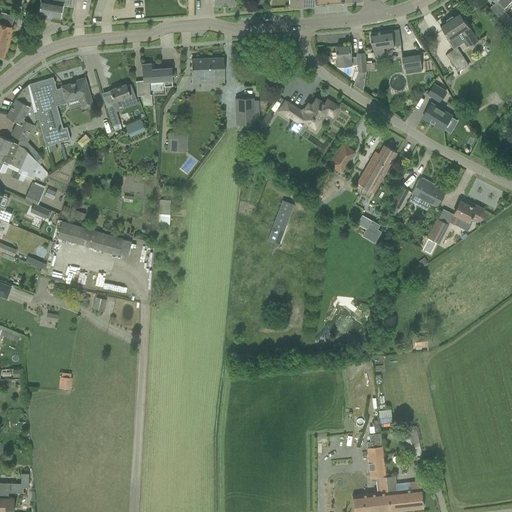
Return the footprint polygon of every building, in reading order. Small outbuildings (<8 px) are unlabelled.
[(46,0),(39,0),(38,14),(60,18),(62,3),(64,4),(64,5),(71,7),(72,0),(51,0),(51,1),(46,0)] [(495,0),(503,8),(505,7),(511,0),(495,0)] [(498,16),(511,33),(511,20),(505,11),(498,16)] [(459,12),(442,24),(447,32),(452,38),(459,34),(462,38),(463,37),(465,38),(470,46),(478,40),(464,19),(466,18),(462,12),(460,13),(459,12)] [(0,57),(3,58),(12,28),(11,27),(14,16),(0,13),(0,14),(0,57)] [(399,29),(371,33),(372,43),(373,50),(374,49),(375,55),(385,53),(385,48),(401,45),(400,39),(399,29)] [(359,64),(359,72),(367,71),(366,63),(365,53),(357,54),(357,57),(352,57),(351,45),(343,46),(343,45),(338,45),(338,46),(337,46),(337,48),(336,48),(336,51),(337,51),(338,59),(336,59),(336,64),(339,66),(359,64)] [(447,54),(458,72),(469,65),(458,47),(447,54)] [(402,55),(405,75),(422,72),(421,67),(423,67),(420,52),(402,55)] [(205,76),(206,83),(224,83),(223,68),(223,58),(191,59),(191,69),(191,77),(205,76)] [(366,63),(367,71),(376,70),(375,62),(366,63)] [(142,96),(143,106),(152,105),(152,95),(150,95),(148,81),(163,80),(164,88),(172,87),(171,68),(151,69),(150,64),(142,64),(143,75),(143,82),(136,83),(137,96),(142,96)] [(46,146),(48,152),(56,150),(55,144),(70,139),(67,127),(63,128),(55,103),(66,100),(65,98),(78,94),(82,108),(92,105),(84,78),(79,80),(79,82),(76,83),(75,81),(75,83),(62,87),(56,89),(53,77),(28,84),(31,94),(32,97),(36,96),(39,110),(36,111),(38,118),(45,146),(46,146)] [(125,84),(109,90),(114,102),(122,99),(125,107),(129,105),(132,104),(139,102),(131,84),(126,86),(125,84)] [(428,94),(440,101),(446,91),(434,84),(428,94)] [(19,143),(39,165),(40,165),(44,161),(41,157),(28,142),(36,126),(33,124),(36,119),(38,118),(36,111),(33,112),(30,95),(27,85),(22,89),(15,99),(6,117),(17,123),(11,134),(20,139),(18,143),(19,143)] [(235,98),(236,125),(254,125),(254,121),(254,101),(254,98),(235,98)] [(296,121),(299,117),(314,127),(325,112),(332,117),(338,107),(326,99),(324,103),(316,98),(311,105),(308,103),(302,112),(285,101),(279,111),(288,117),(289,116),(296,121)] [(423,117),(443,129),(452,115),(431,103),(423,117)] [(115,106),(107,109),(112,126),(115,125),(120,123),(116,110),(115,106)] [(260,124),(265,128),(273,116),(267,112),(260,124)] [(125,126),(130,137),(146,130),(140,119),(125,126)] [(86,133),(78,141),(83,146),(91,138),(86,133)] [(169,133),(168,151),(179,151),(180,133),(169,133)] [(0,136),(0,171),(4,173),(7,167),(8,164),(19,169),(18,172),(15,170),(12,177),(23,182),(26,175),(29,177),(33,178),(34,176),(42,180),(48,175),(46,172),(40,165),(39,165),(19,143),(18,143),(17,145),(7,140),(0,136)] [(328,165),(340,173),(355,152),(343,144),(328,165)] [(356,183),(373,193),(396,152),(383,145),(378,153),(375,151),(356,183)] [(419,179),(411,193),(414,194),(430,203),(436,206),(444,193),(427,183),(428,182),(428,180),(422,177),(421,178),(420,179),(419,179)] [(25,199),(37,205),(45,189),(43,188),(44,187),(37,184),(37,185),(32,183),(25,199)] [(386,215),(401,222),(404,216),(397,213),(409,190),(401,186),(391,205),(386,215)] [(44,196),(53,199),(56,192),(48,188),(44,196)] [(0,200),(2,195),(0,193),(0,219),(1,220),(7,223),(11,213),(3,210),(4,208),(0,205),(0,200)] [(159,226),(170,226),(171,199),(160,199),(159,226)] [(282,199),(273,226),(286,230),(294,203),(282,199)] [(449,221),(467,230),(471,223),(468,222),(470,218),(477,221),(478,218),(483,209),(476,206),(475,208),(460,201),(455,210),(449,221)] [(42,208),(39,216),(45,219),(46,218),(48,219),(51,212),(49,211),(42,208)] [(76,211),(74,217),(84,220),(86,214),(76,211)] [(427,238),(438,243),(448,224),(437,218),(427,238)] [(371,220),(361,236),(374,243),(381,231),(377,229),(379,225),(371,220)] [(118,254),(127,257),(131,242),(100,233),(62,221),(57,237),(118,255),(118,254)] [(390,234),(382,239),(385,244),(393,239),(390,234)] [(16,250),(0,243),(0,251),(13,257),(16,250)] [(424,258),(419,262),(422,267),(428,263),(424,258)] [(34,259),(32,264),(45,270),(47,265),(34,259)] [(0,296),(6,298),(11,287),(0,282),(0,296)] [(92,309),(104,312),(107,300),(95,297),(92,309)] [(47,313),(46,320),(57,322),(58,315),(47,313)] [(0,334),(17,342),(21,335),(0,326),(0,334)] [(412,338),(414,348),(428,346),(426,336),(412,338)] [(22,369),(13,370),(13,378),(23,377),(22,369)] [(60,376),(58,389),(71,390),(72,378),(71,378),(71,374),(62,373),(61,377),(60,376)] [(390,409),(378,411),(379,418),(391,417),(391,409),(390,409)] [(399,430),(406,460),(422,456),(415,426),(399,430)] [(370,442),(366,442),(367,448),(366,448),(370,479),(375,478),(386,477),(381,433),(370,434),(369,435),(370,442)] [(0,511),(13,511),(14,497),(8,497),(8,493),(24,493),(25,492),(23,492),(23,488),(28,488),(28,474),(21,473),(21,483),(5,483),(5,484),(0,484),(0,511)] [(396,491),(387,492),(390,511),(423,508),(421,491),(420,482),(410,483),(396,484),(396,491)] [(379,493),(352,496),(352,498),(353,511),(386,511),(390,511),(387,492),(379,493)]
